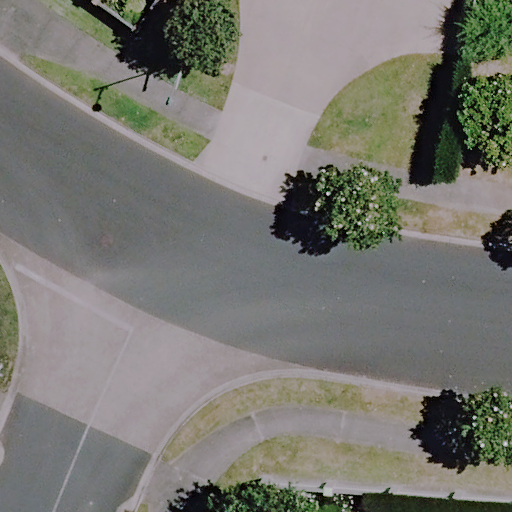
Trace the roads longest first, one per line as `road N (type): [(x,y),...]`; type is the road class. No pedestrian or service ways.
road 1 (residential): [(511,330),(415,324),(159,249)]
road 2 (residential): [(159,249),(53,511)]
road 3 (residential): [(159,249),(27,184),(0,162)]
